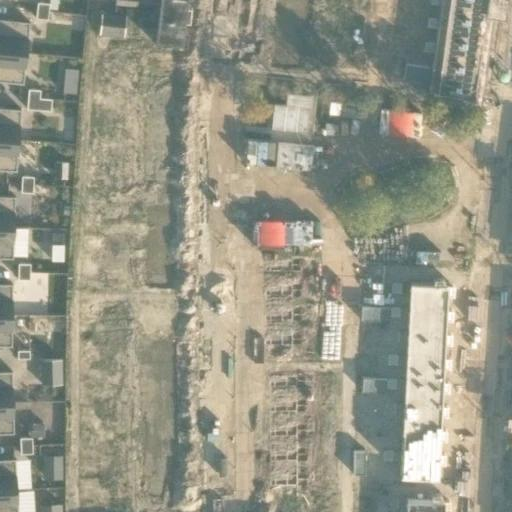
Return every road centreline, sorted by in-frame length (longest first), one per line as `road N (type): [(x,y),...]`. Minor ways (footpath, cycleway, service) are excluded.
road 1 (residential): [(228,0),(214,158),(223,511)]
road 2 (residential): [(476,511),(479,427),(491,374),(497,140),(511,23)]
